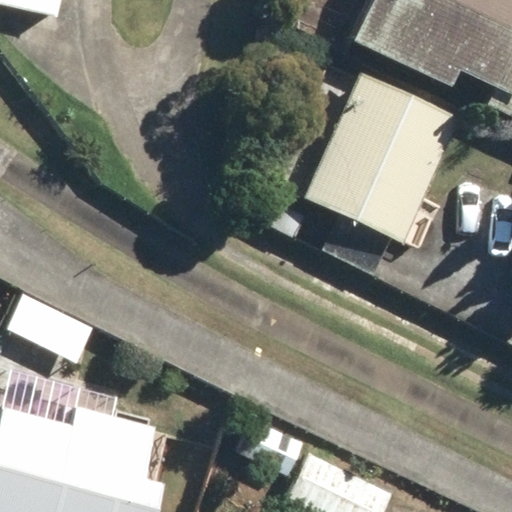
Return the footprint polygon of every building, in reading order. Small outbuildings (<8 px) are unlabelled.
[(0,0),(0,6),(46,17),(49,0),(0,0)] [(511,0),(366,0),(347,44),(511,120),(511,0)] [(452,121),(352,72),(291,195),(333,215),(314,254),(365,279),(385,240),(392,243),(452,121)] [(63,426),(0,409),(0,511),(145,511),(153,484),(132,479),(145,428),(68,408),(63,426)] [(378,511),(387,494),(304,453),(280,499),(307,511),(378,511)]
